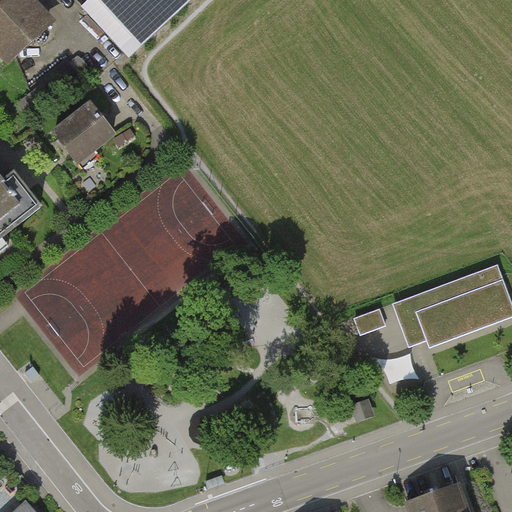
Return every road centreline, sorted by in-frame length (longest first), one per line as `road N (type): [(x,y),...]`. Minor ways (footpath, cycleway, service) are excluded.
road 1 (residential): [(238,511),(511,413)]
road 2 (residential): [(0,385),(106,511)]
